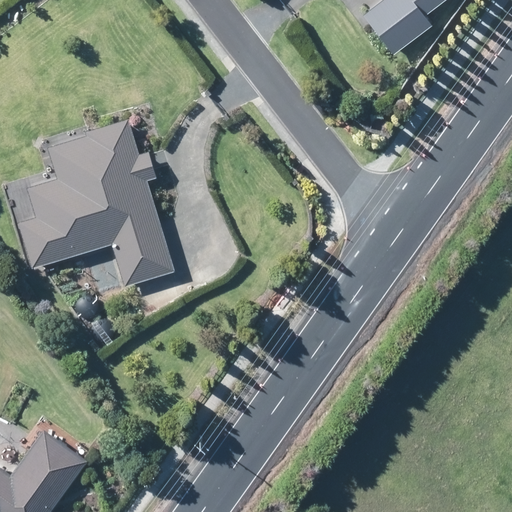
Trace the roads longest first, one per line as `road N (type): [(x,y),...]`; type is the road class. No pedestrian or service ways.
road 1 (tertiary): [(395,237),(193,511)]
road 2 (residential): [(395,237),(211,0)]
road 3 (tertiary): [(511,74),(395,237)]
